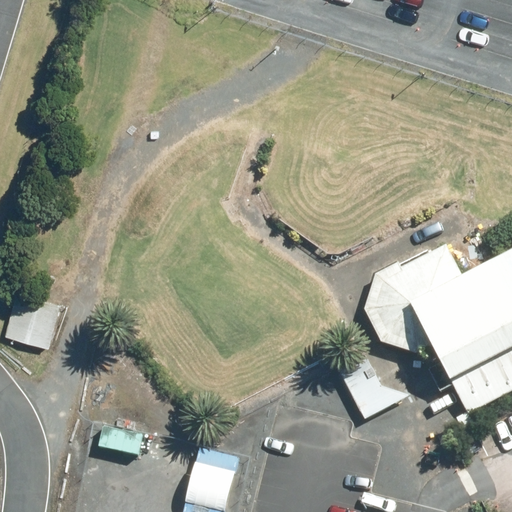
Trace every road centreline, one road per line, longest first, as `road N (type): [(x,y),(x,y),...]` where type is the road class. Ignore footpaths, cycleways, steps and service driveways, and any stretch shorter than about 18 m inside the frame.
road 1 (track): [(31,457),(124,163),(256,73)]
road 2 (unclassified): [(0,394),(31,457),(25,511)]
